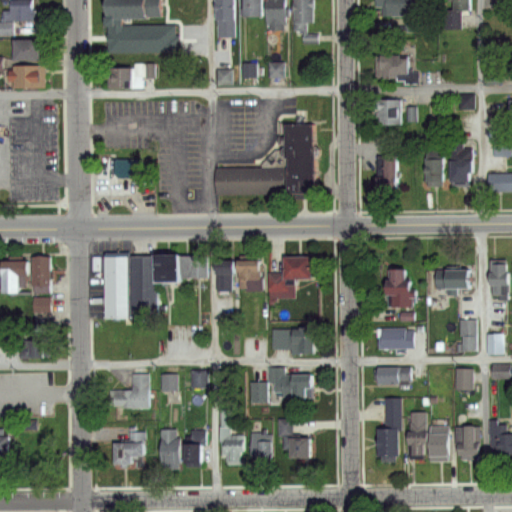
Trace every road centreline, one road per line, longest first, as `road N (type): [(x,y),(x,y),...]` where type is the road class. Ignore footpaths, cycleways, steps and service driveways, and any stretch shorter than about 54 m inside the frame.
road 1 (residential): [(511,493),(0,501)]
road 2 (primary): [(0,229),(511,223)]
road 3 (residential): [(352,511),(348,225)]
road 4 (residential): [(79,228),(83,511)]
road 5 (residential): [(79,228),(75,0)]
road 6 (residential): [(348,225),(346,0)]
